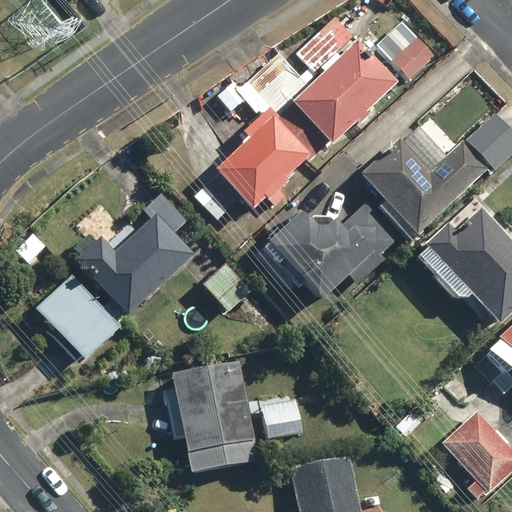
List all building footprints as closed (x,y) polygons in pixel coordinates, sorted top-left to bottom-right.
[(396,83),(357,42),(356,42),(335,19),(295,56),(317,78),(288,105),(328,147),(396,83)] [(414,41),(398,24),(374,47),(408,84),(435,58),(417,38),(414,41)] [(306,85),(278,55),(246,84),(274,114),(306,85)] [(233,82),(216,95),(230,113),(247,99),(233,82)] [(375,206),(409,241),(482,170),(426,112),(362,174),(385,197),(375,206)] [(511,150),(511,133),(496,115),(464,142),(489,171),(511,150)] [(265,200),(288,180),(286,178),(308,157),(273,118),(213,171),(250,213),(265,200)] [(424,244),(427,247),(417,257),(459,303),(463,300),(485,323),(491,317),(499,326),(511,313),(511,231),(478,194),(424,244)] [(111,320),(121,312),(125,317),(193,257),(172,233),(185,222),(160,195),(143,210),(150,218),(114,249),(104,237),(96,244),(87,232),(67,249),(111,299),(101,308),(72,275),(34,308),(53,329),(47,334),(73,365),(117,326),(111,320)] [(322,229),(303,209),(270,240),(324,298),(348,277),(357,287),(400,247),(363,208),(341,229),(332,220),(322,229)] [(46,246),(31,232),(7,256),(22,271),(46,246)] [(226,263),(200,285),(226,315),(251,292),(226,263)] [(511,323),(481,353),(500,373),(490,381),(506,398),(511,393),(511,323)] [(238,360),(169,374),(189,475),(258,461),(238,360)] [(298,400),(260,407),(266,441),(305,433),(298,400)] [(511,449),(474,409),(440,441),(490,493),(511,471),(511,449)] [(347,478),(343,456),(290,466),(298,511),(361,511),(354,477),(347,478)]
